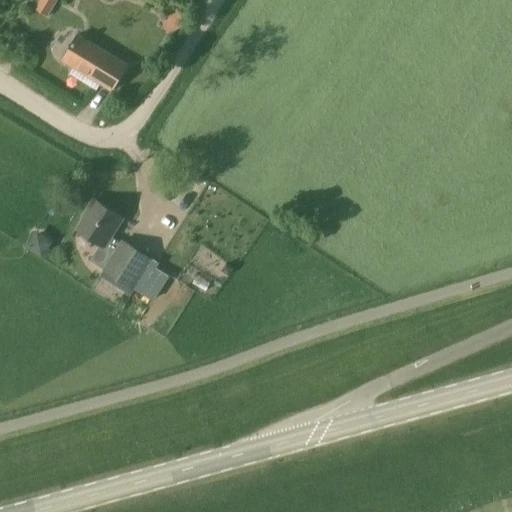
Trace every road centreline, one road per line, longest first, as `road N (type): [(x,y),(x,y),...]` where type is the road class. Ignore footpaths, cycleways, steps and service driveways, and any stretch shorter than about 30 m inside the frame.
road 1 (unclassified): [(0,75),(96,137),(139,126),(220,0)]
road 2 (tertiary): [(35,511),(314,435)]
road 3 (unclassified): [(511,327),(334,414),(314,435)]
road 4 (tertiary): [(314,435),(511,381)]
